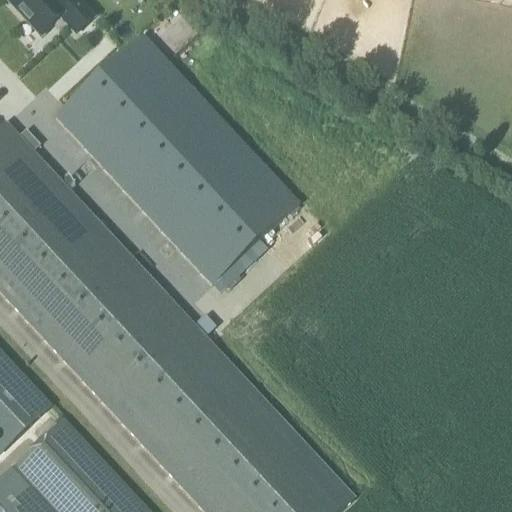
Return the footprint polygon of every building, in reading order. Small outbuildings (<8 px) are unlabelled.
[(79,0),(6,0),(3,3),(40,42),(59,24),(76,42),(98,20),(79,0)] [(212,288),(300,207),(143,39),(56,120),(212,288)] [(0,132),(0,292),(202,511),(344,511),(356,502),(8,125),(0,132)] [(0,457),(54,409),(0,351),(0,457)] [(145,511),(64,424),(0,483),(0,511),(145,511)]
